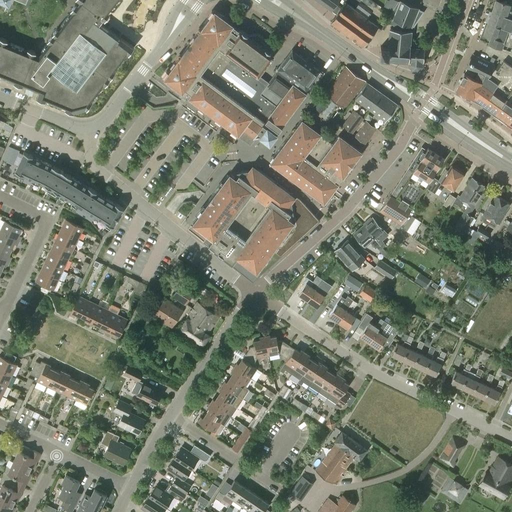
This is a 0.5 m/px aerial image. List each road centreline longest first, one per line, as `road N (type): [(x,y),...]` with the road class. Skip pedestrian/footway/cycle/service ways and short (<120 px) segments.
road 1 (unclassified): [(511,439),(373,372),(254,293)]
road 2 (unclassified): [(254,293),(393,155),(423,102)]
road 3 (unclassified): [(254,293),(96,169),(89,127)]
road 4 (primary): [(423,102),(273,0)]
road 5 (unclassified): [(288,436),(261,476),(169,418)]
road 6 (unclassified): [(2,312),(46,220),(0,196)]
road 7 (unclassified): [(169,418),(254,293)]
